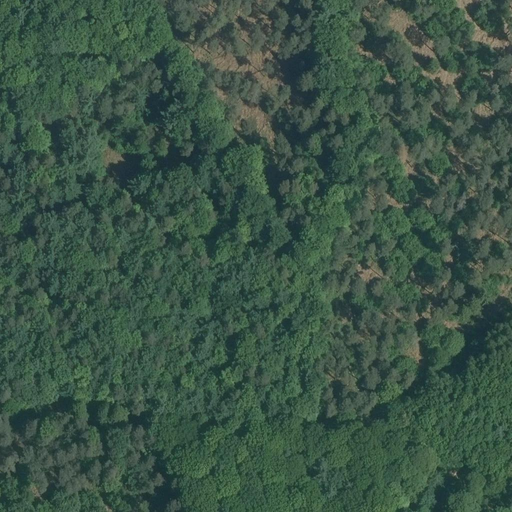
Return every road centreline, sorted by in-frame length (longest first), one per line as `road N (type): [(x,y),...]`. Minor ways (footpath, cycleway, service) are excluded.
road 1 (track): [(298,428),(310,288),(358,140),(334,65),(341,0)]
road 2 (track): [(0,416),(116,424),(185,439),(298,428)]
road 3 (track): [(382,418),(412,405),(477,335),(511,314)]
